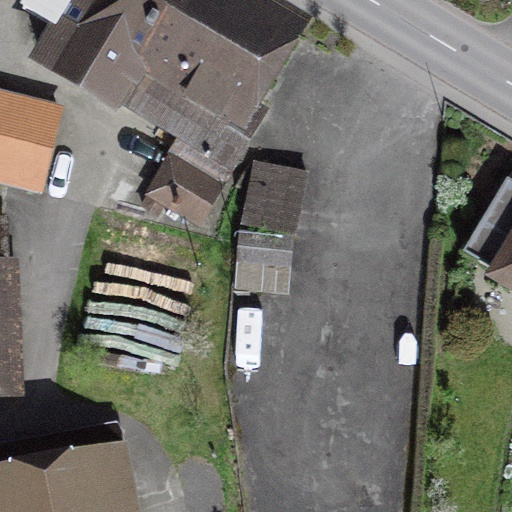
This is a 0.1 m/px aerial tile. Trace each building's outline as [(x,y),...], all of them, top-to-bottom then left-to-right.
[(114,96),(171,0),(29,0),(25,7),(56,25),(40,51),(114,96)] [(242,101),(287,27),(241,0),(171,0),(114,96),(181,137),(207,152),(205,156),(212,160),(214,156),(233,168),(265,115),(242,101)] [(59,111),(0,95),(0,180),(39,190),(59,111)] [(199,224),(233,168),(214,156),(212,160),(205,156),(207,152),(181,137),(148,193),(199,224)] [(293,234),(306,173),(254,162),(241,223),(293,234)] [(511,182),(507,179),(463,253),(511,282),(511,182)] [(240,232),(238,261),(290,266),(293,237),(240,232)] [(0,268),(0,389),(11,389),(6,269),(0,268)] [(0,477),(0,511),(112,511),(102,457),(0,477)]
